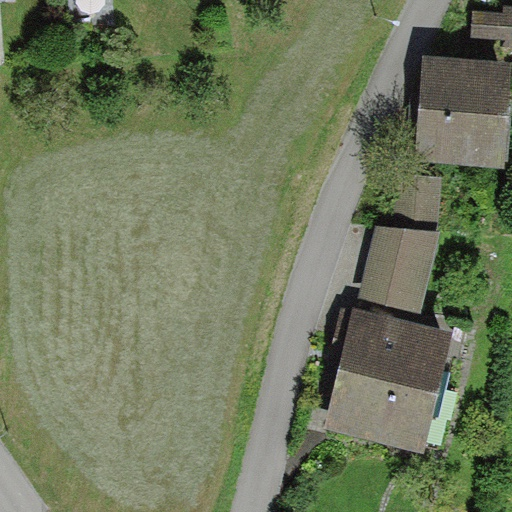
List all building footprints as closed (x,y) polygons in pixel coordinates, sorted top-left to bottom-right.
[(503,13),(473,11),(472,39),(503,40),(502,49),(511,49),(511,6),(503,6),(503,13)] [(511,63),(422,57),(415,159),(505,165),(511,63)] [(442,180),(392,175),(387,229),(437,233),(442,180)] [(387,229),(374,228),(354,309),(420,327),(442,233),(437,233),(387,229)] [(354,309),(343,306),(329,367),(339,369),(325,428),(421,451),(449,334),(420,327),(354,309)]
